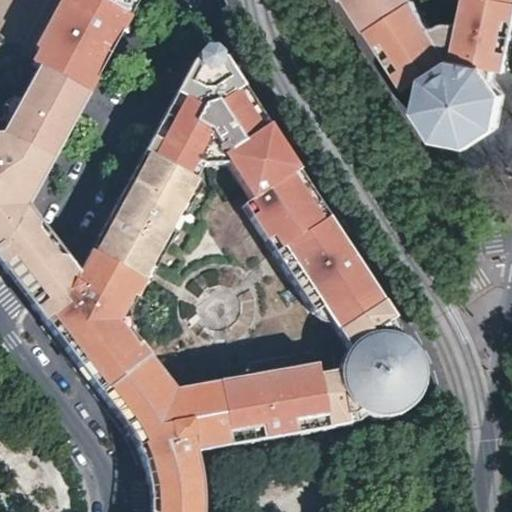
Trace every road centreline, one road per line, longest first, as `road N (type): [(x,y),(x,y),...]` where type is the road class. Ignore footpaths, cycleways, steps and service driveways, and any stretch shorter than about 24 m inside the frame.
road 1 (residential): [(191,0),(31,278),(0,302)]
road 2 (tertiary): [(511,236),(453,240),(433,223),(291,0)]
road 3 (residential): [(111,511),(108,472),(94,444),(0,327)]
road 4 (secondary): [(511,294),(480,511)]
